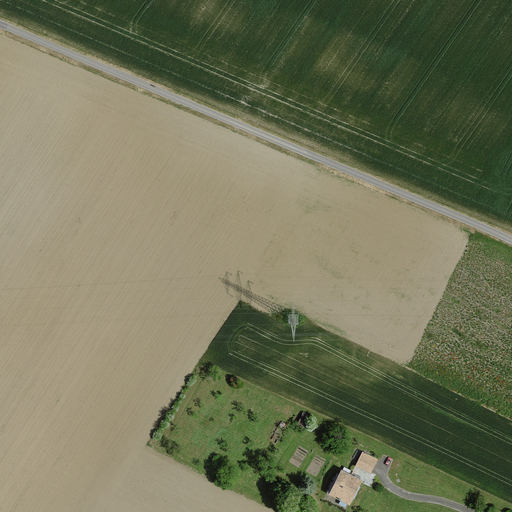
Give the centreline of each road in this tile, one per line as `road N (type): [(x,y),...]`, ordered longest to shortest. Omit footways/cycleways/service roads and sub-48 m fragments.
road 1 (unclassified): [(511,240),(0,24)]
road 2 (track): [(137,450),(268,511)]
